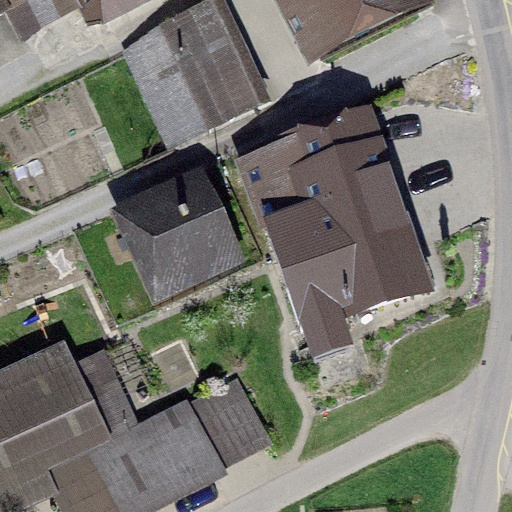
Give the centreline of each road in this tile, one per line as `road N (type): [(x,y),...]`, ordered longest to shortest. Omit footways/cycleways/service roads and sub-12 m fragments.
road 1 (unclassified): [(244,511),(500,385)]
road 2 (tertiary): [(484,0),(511,163)]
road 3 (tertiary): [(500,385),(468,511)]
